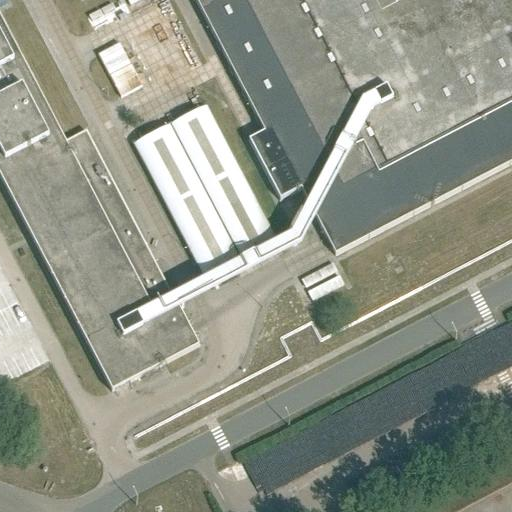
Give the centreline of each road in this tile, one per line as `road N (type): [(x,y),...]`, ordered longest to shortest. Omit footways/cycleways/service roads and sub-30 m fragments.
road 1 (unknown): [(220,347),(233,347),(253,289),(313,252),(312,239),(185,0)]
road 2 (unknown): [(218,495),(511,337)]
road 3 (unknown): [(298,511),(511,397)]
